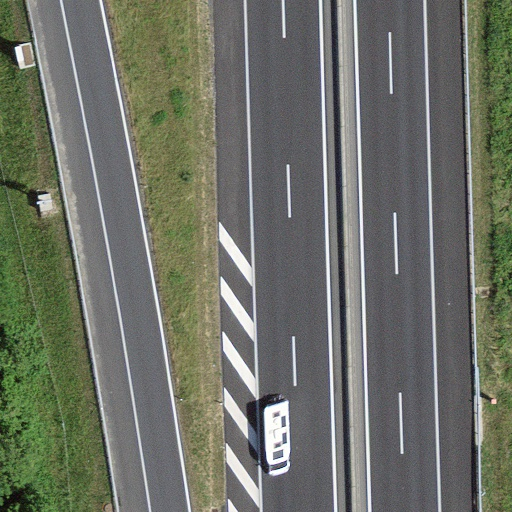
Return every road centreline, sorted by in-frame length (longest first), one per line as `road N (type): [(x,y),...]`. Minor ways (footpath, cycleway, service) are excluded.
road 1 (motorway): [(73,0),(165,511)]
road 2 (motorway): [(404,511),(391,0)]
road 3 (motorway): [(286,0),(299,511)]
